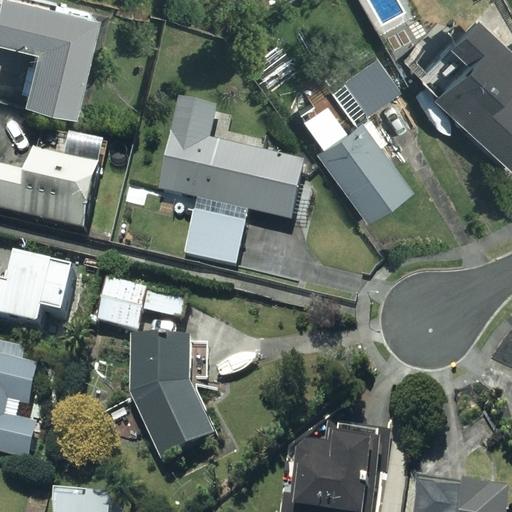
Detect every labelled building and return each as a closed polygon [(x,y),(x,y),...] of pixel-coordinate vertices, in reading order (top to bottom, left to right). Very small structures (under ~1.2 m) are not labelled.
[(0,0),(0,29),(38,38),(25,95),(75,106),(101,9),(63,0),(0,0)] [(468,55),(435,90),(511,162),(511,81),(510,79),(511,76),(511,38),(478,7),(450,37),(468,55)] [(401,85),(376,52),(342,78),(367,111),(401,85)] [(185,99),(163,192),(200,201),(188,251),(239,263),(251,212),(297,223),(310,166),(216,143),(224,109),(185,99)] [(414,184),(364,111),(317,143),(367,216),(414,184)] [(104,166),(40,151),(35,172),(0,164),(0,209),(89,231),(104,166)] [(0,320),(45,330),(49,310),(72,315),(81,274),(24,262),(17,292),(0,287),(0,320)] [(107,282),(102,303),(98,324),(144,334),(148,313),(189,322),(194,302),(107,282)] [(201,345),(141,344),(138,399),(172,463),(222,437),(199,395),(201,345)] [(0,452),(34,461),(42,426),(11,418),(15,402),(34,407),(43,369),(0,358),(0,452)] [(306,439),(296,497),(290,496),(287,511),(380,511),(393,434),(332,424),(329,442),(306,439)] [(420,511),(511,511),(511,494),(425,481),(420,511)] [(115,511),(116,500),(78,498),(78,500),(63,499),(62,511),(115,511)]
